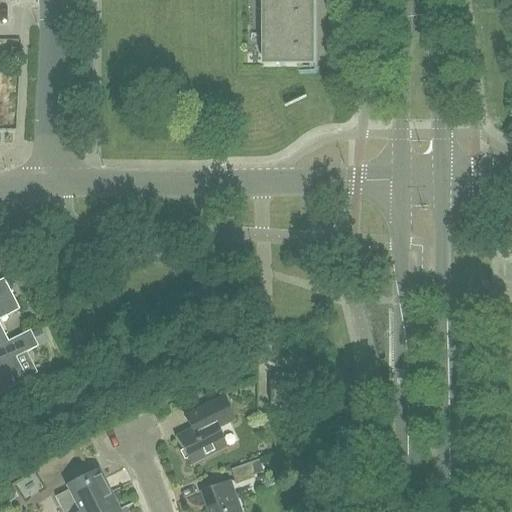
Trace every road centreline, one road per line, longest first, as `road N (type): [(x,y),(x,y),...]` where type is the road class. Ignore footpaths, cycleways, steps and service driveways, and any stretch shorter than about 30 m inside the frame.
road 1 (unclassified): [(401,181),(49,188)]
road 2 (tertiary): [(448,511),(442,179)]
road 3 (tertiary): [(401,181),(409,511)]
road 4 (unclassified): [(49,188),(49,0)]
road 5 (tertiary): [(406,0),(401,181)]
road 6 (tertiary): [(442,179),(437,0)]
